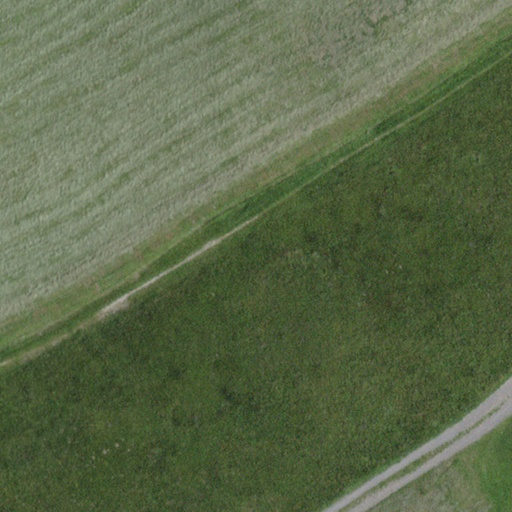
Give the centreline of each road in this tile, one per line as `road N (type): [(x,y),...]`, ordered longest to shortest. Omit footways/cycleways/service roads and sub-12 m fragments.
road 1 (track): [(511,63),(0,363)]
road 2 (track): [(511,403),(350,511)]
